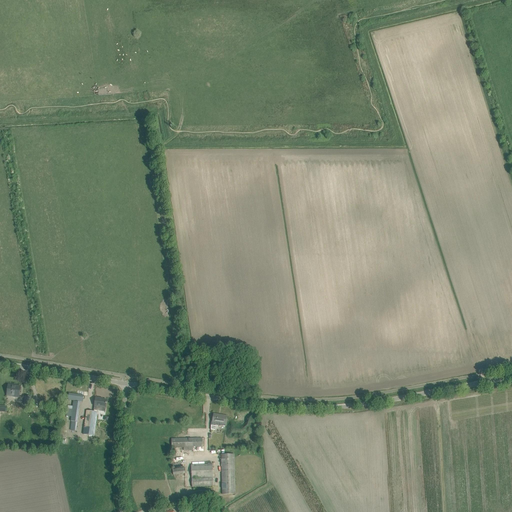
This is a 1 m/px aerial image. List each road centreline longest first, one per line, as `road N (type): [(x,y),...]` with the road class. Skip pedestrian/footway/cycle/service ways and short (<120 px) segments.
road 1 (unclassified): [(122,383),(311,408),(511,376)]
road 2 (unclassified): [(123,511),(122,383)]
road 3 (unclassified): [(0,363),(122,383)]
